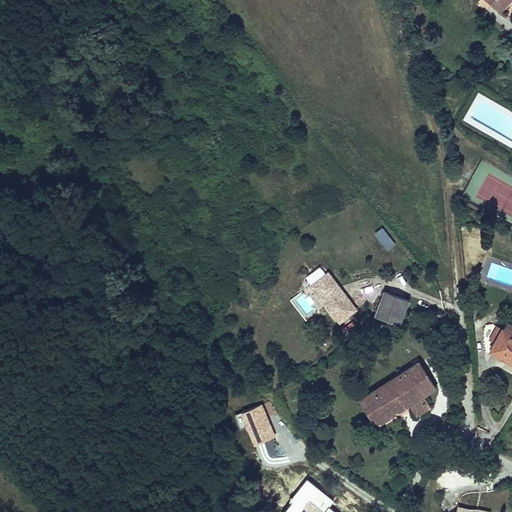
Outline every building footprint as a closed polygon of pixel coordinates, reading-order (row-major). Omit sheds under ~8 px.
[(511,0),(494,0),(490,5),(501,14),(511,0)] [(374,233),(385,250),(394,245),(383,227),(374,233)] [(310,283),(340,323),(359,309),(329,268),(310,283)] [(410,301),(385,291),(375,314),(401,324),(410,301)] [(492,344),(488,350),(511,363),(511,324),(505,321),(501,328),(492,344)] [(485,340),(492,344),(501,328),(494,324),(485,340)] [(437,388),(420,362),(359,400),(376,426),(409,405),(412,410),(417,407),(421,413),(431,406),(424,396),(437,388)] [(421,413),(417,407),(412,410),(416,416),(421,413)] [(351,428),(343,434),(349,441),(357,435),(351,428)] [(329,448),(323,453),(327,458),(333,453),(329,448)] [(335,480),(329,472),(322,478),(329,485),(335,480)]
